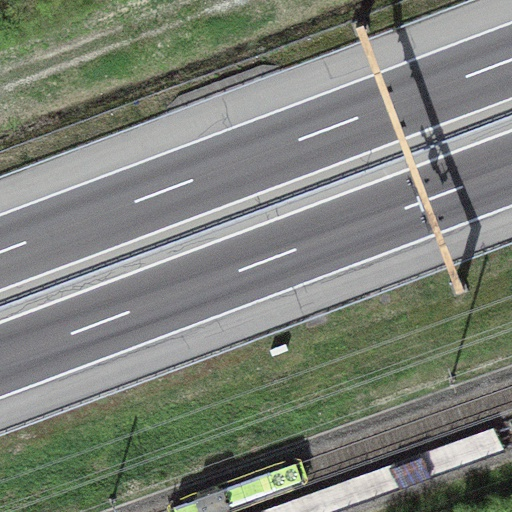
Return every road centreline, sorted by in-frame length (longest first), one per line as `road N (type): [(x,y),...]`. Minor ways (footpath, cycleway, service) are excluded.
road 1 (motorway): [(0,354),(511,160)]
road 2 (motorway): [(511,59),(0,252)]
